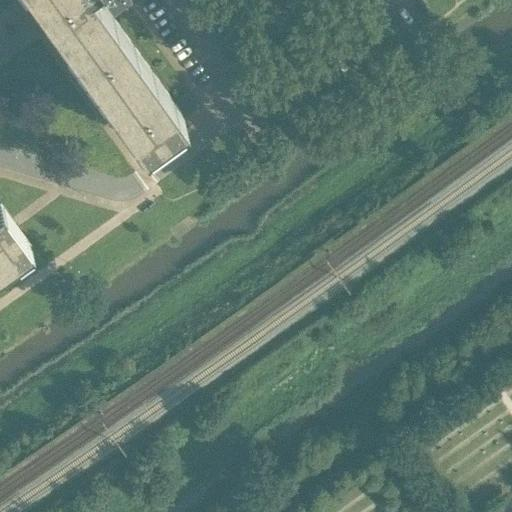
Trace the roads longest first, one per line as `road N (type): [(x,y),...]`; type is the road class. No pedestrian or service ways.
road 1 (track): [(268,511),(511,336)]
road 2 (residential): [(0,154),(112,190),(128,188),(248,103)]
road 3 (residential): [(248,103),(393,0)]
road 4 (residential): [(248,103),(174,0)]
